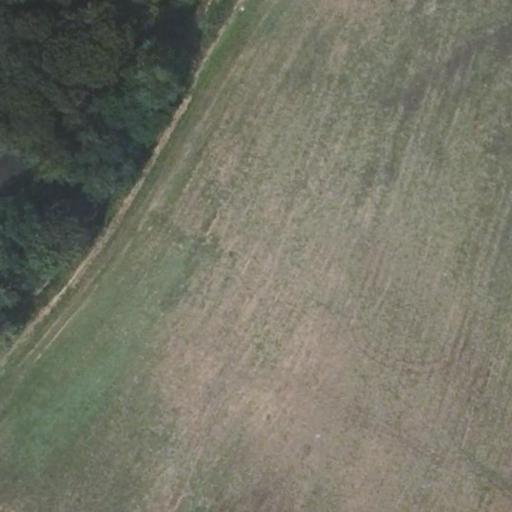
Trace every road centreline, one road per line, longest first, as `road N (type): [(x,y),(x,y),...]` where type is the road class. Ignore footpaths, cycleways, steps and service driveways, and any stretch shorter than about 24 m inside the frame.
road 1 (track): [(206,0),(149,112),(54,250),(0,312)]
road 2 (track): [(0,209),(117,95),(196,0)]
